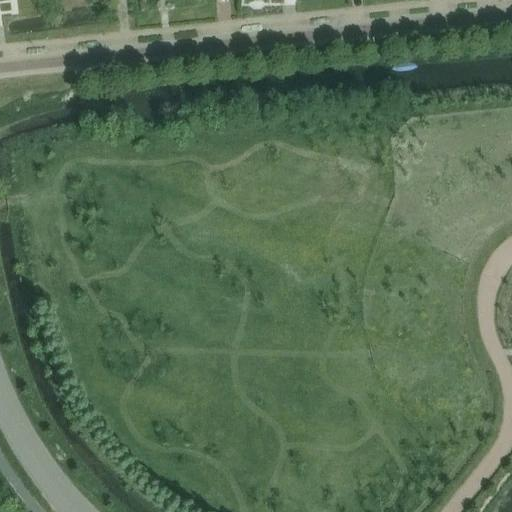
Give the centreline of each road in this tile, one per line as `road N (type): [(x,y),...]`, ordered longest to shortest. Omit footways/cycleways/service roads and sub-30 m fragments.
road 1 (unclassified): [(0,68),(511,15)]
road 2 (tertiary): [(77,511),(26,446),(0,395)]
